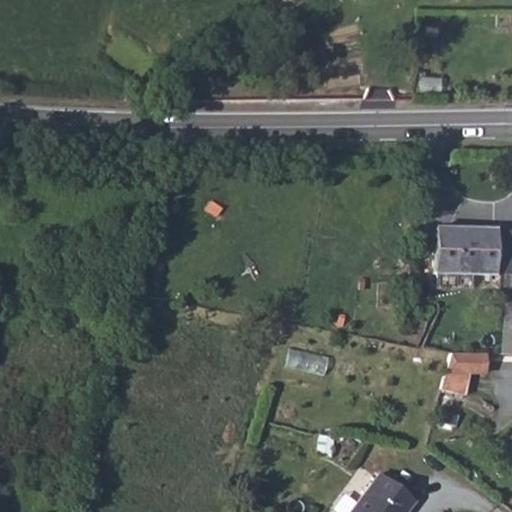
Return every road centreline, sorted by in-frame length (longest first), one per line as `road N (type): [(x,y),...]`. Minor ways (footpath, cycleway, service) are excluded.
road 1 (secondary): [(511,125),(0,119)]
road 2 (unknown): [(511,296),(480,299),(453,314),(422,365),(418,398),(451,453),(511,494)]
